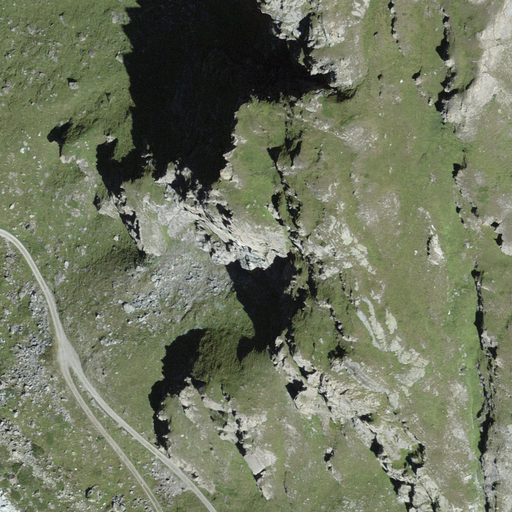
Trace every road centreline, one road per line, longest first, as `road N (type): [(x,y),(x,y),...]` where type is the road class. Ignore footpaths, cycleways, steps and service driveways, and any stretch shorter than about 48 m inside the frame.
road 1 (track): [(214,511),(66,356)]
road 2 (track): [(66,356),(164,511)]
road 3 (track): [(66,356),(24,249),(0,232)]
